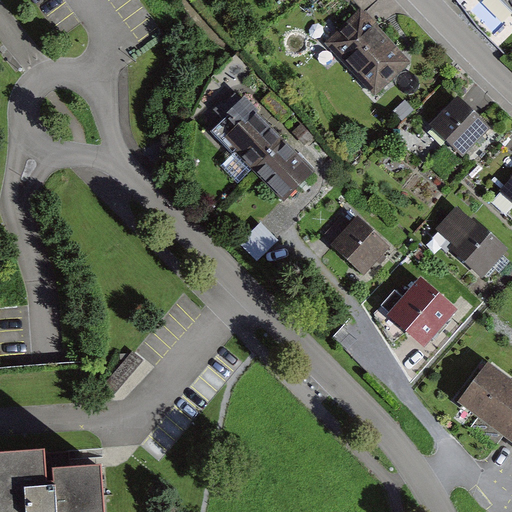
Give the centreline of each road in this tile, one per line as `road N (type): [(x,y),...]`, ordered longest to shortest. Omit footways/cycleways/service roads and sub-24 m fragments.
road 1 (residential): [(439,511),(382,427),(116,159)]
road 2 (residential): [(116,159),(103,98),(89,80),(69,74),(32,91),(27,127),(38,145),(79,154)]
road 3 (residential): [(424,0),(511,86)]
